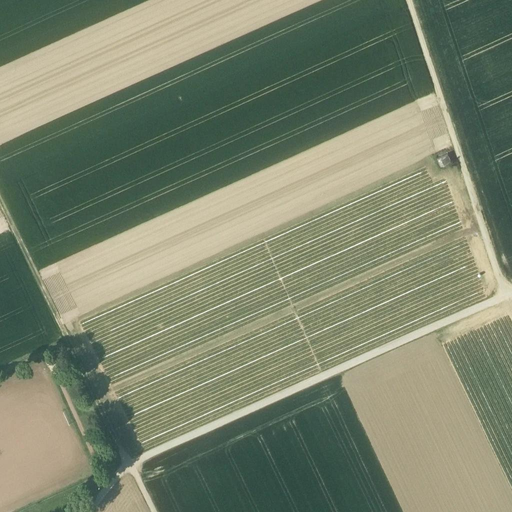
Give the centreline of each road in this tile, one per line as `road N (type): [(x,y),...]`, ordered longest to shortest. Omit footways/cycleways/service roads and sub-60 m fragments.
road 1 (track): [(504,295),(130,463),(89,511)]
road 2 (track): [(411,0),(504,295)]
road 3 (track): [(0,190),(130,463)]
